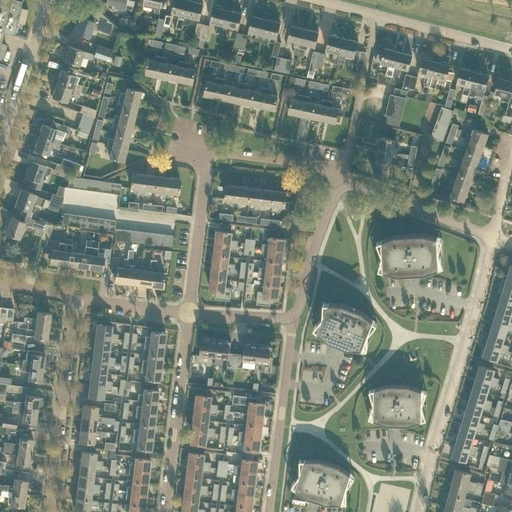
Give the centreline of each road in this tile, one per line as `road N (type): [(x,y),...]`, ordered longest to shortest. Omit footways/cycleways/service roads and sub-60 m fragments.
road 1 (residential): [(420,511),(493,238)]
road 2 (residential): [(52,511),(76,300)]
road 3 (residential): [(164,511),(188,312)]
road 4 (unclassified): [(511,48),(320,0)]
road 5 (residential): [(270,511),(293,319)]
road 6 (residential): [(341,179),(493,238)]
road 7 (residential): [(188,312),(206,151)]
road 8 (unclassified): [(0,145),(49,0)]
road 9 (residential): [(293,319),(341,179)]
road 10 (residential): [(206,151),(302,163),(341,179)]
